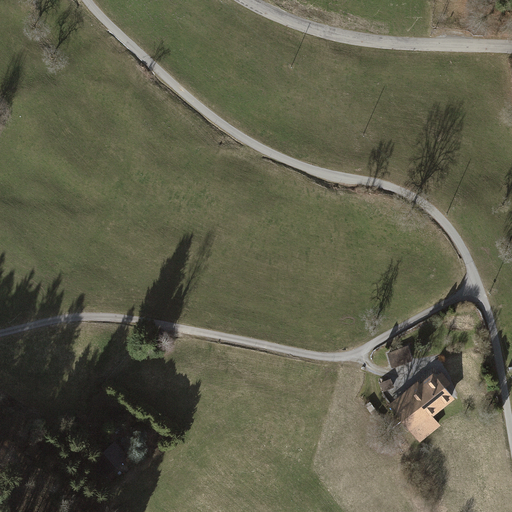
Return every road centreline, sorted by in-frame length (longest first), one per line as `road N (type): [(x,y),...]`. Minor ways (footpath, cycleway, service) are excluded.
road 1 (unclassified): [(87,0),(221,128),(287,163),(405,195),(439,215),(481,287)]
road 2 (residential): [(481,287),(348,358),(102,317),(0,335)]
road 3 (tertiary): [(241,0),(304,29),(410,46),(511,49)]
road 4 (unclassified): [(481,287),(511,433)]
